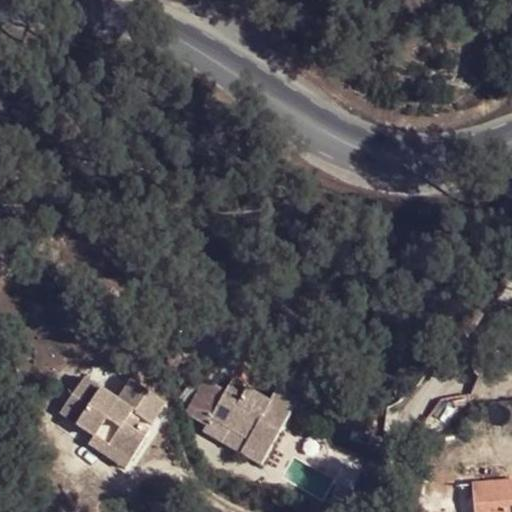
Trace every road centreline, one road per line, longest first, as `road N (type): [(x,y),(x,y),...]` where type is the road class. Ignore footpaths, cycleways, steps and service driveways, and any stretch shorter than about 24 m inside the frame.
road 1 (primary): [(511,134),(480,148),(388,156),(340,138),(185,36),(137,15),(19,0)]
road 2 (residential): [(511,273),(404,374),(381,511)]
road 3 (unknown): [(384,492),(166,470)]
road 4 (unknown): [(511,373),(397,419)]
